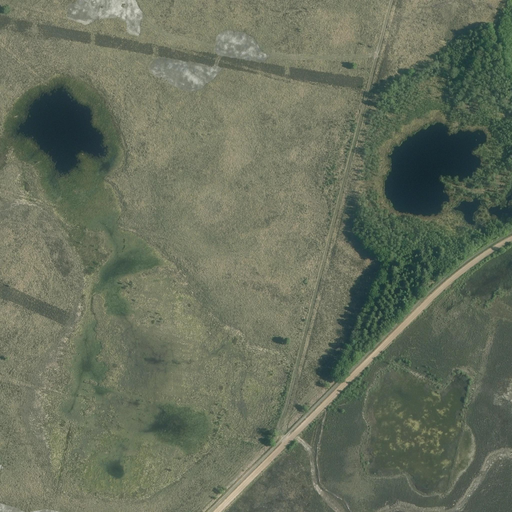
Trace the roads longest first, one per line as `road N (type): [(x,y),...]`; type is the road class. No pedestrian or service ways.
road 1 (track): [(287,442),(280,425),(391,0)]
road 2 (track): [(217,511),(431,298),(511,238)]
